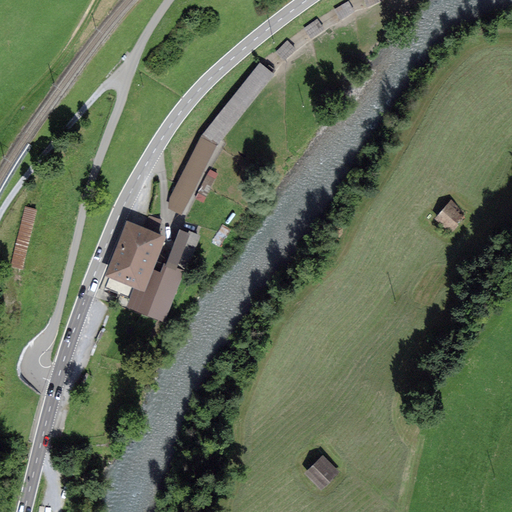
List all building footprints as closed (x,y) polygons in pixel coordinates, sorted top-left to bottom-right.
[(354,13),(348,1),(335,9),(341,20),(354,13)] [(326,29),(319,18),(305,28),(312,39),(326,29)] [(296,49),(288,41),(277,52),(285,60),(296,49)] [(215,144),(271,75),(260,65),(201,138),(215,144)] [(170,206),(181,211),(215,144),(201,138),(171,198),(170,206)] [(449,230),(465,212),(453,202),(440,217),(445,222),(443,224),(449,230)] [(12,267),(25,270),(39,208),(26,206),(12,267)] [(162,239),(157,237),(161,219),(150,216),(149,218),(135,213),(130,225),(112,270),(105,288),(132,298),(137,284),(138,284),(148,259),(153,261),(162,239)] [(185,268),(198,236),(180,229),(168,261),(185,268)] [(163,318),(182,272),(166,266),(162,275),(151,270),(136,307),(163,318)] [(105,291),(101,300),(116,307),(116,306),(114,295),(105,291)] [(320,484),(336,469),(325,458),(309,473),(320,484)]
